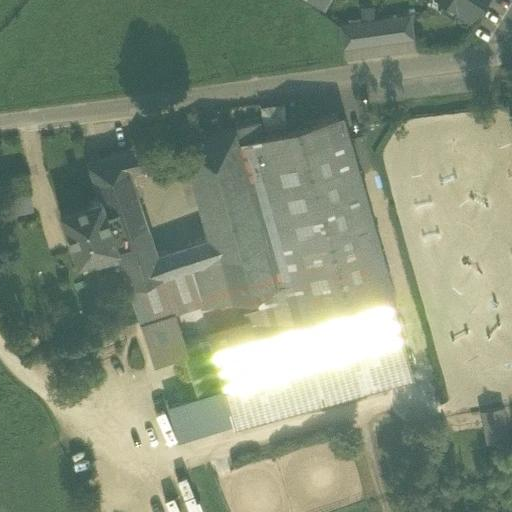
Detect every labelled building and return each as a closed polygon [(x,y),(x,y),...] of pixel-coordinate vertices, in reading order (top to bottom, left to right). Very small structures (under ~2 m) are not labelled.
[(456,5),(468,12),(476,0),(477,0),(478,0),(434,0),(452,11),(456,5)] [(339,23),(343,47),(414,37),(410,13),(374,18),(339,23)] [(337,113),(263,134),(236,142),(277,284),(296,278),(308,320),(390,297),(337,113)] [(232,127),(236,142),(263,134),(259,119),(232,127)] [(255,291),(277,284),(236,142),(232,127),(232,125),(180,137),(185,157),(187,157),(210,236),(216,258),(227,299),(230,298),(255,291)] [(180,137),(151,144),(157,164),(185,157),(180,137)] [(134,169),(157,164),(151,144),(129,149),(134,169)] [(129,287),(164,275),(156,253),(129,170),(134,169),(129,149),(84,160),(98,197),(100,196),(117,246),(115,247),(129,287)] [(2,179),(6,193),(29,188),(26,174),(2,179)] [(60,210),(77,260),(115,247),(117,246),(100,196),(98,197),(60,210)] [(210,236),(156,253),(164,275),(192,266),(216,258),(210,236)] [(216,258),(192,266),(201,301),(203,306),(219,301),(227,299),(216,258)] [(129,287),(139,318),(160,312),(161,314),(175,310),(201,301),(192,266),(164,275),(129,287)] [(251,336),(308,320),(296,278),(277,284),(255,291),(259,307),(244,311),(251,336)] [(412,375),(390,297),(308,320),(251,336),(244,338),(240,322),(208,332),(233,423),(234,425),(412,375)] [(219,301),(221,307),(232,303),(230,298),(227,299),(219,301)] [(180,325),(175,310),(161,314),(160,312),(139,318),(146,338),(180,325)] [(180,325),(146,338),(154,364),(182,354),(197,396),(168,406),(178,440),(233,423),(208,332),(184,339),(180,325)] [(505,407),(482,408),(484,441),(507,440),(505,407)]
